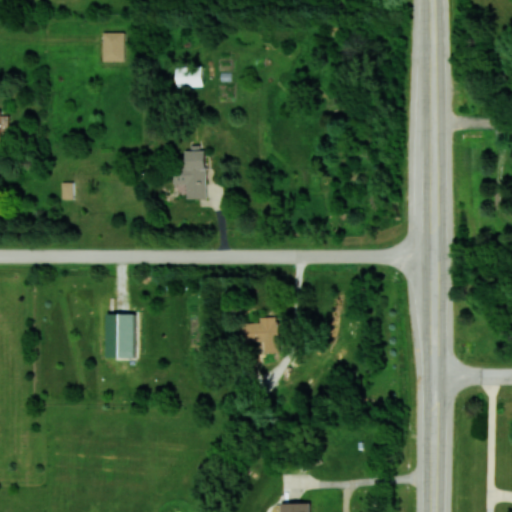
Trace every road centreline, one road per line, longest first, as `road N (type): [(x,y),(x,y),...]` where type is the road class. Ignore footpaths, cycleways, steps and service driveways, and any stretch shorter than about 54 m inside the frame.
road 1 (residential): [(379,256),(36,256)]
road 2 (secondary): [(430,12),(433,256)]
road 3 (secondary): [(434,376),(432,511)]
road 4 (secondary): [(433,256),(434,376)]
